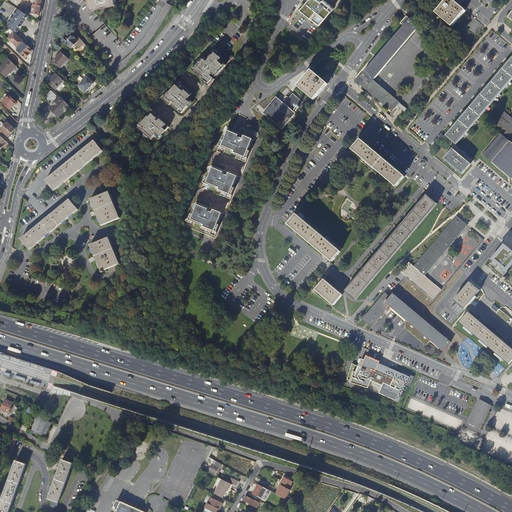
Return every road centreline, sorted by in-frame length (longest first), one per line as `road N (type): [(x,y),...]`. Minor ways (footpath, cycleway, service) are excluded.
road 1 (motorway): [(511,509),(342,430),(0,323)]
road 2 (motorway): [(0,339),(358,452),(485,511)]
road 3 (residential): [(339,82),(292,155),(260,229),(267,276),(296,304),(511,399)]
road 4 (residential): [(339,82),(511,223)]
road 5 (residential): [(404,511),(370,493),(260,462),(231,511)]
road 6 (residential): [(257,85),(246,107),(261,132),(215,239)]
road 7 (tertiary): [(52,0),(29,133)]
road 8 (residential): [(365,43),(346,36),(272,87),(257,85)]
road 9 (secondary): [(118,89),(201,0)]
